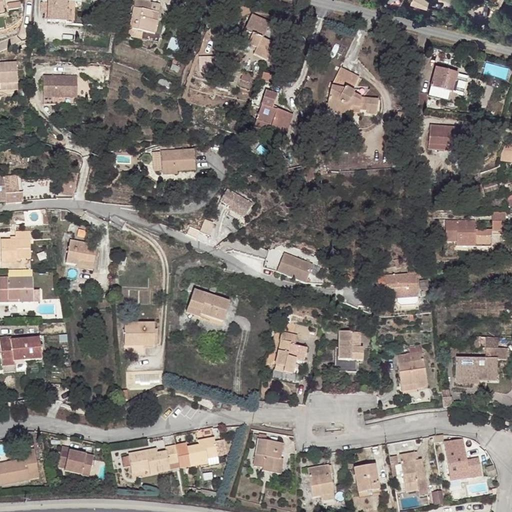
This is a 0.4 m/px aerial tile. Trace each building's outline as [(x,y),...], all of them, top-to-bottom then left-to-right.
[(67,0),(48,0),(47,22),(66,23),(67,0)] [(413,0),(431,10),(436,1),(434,0),(413,0)] [(136,1),(130,30),(155,35),(159,13),(151,12),(153,4),(136,1)] [(151,12),(159,13),(160,6),(153,4),(151,12)] [(252,15),(249,20),(269,28),(271,23),(252,15)] [(264,39),(269,28),(249,20),(245,31),(248,33),(246,37),(243,35),(236,33),(232,42),(247,48),(248,45),(257,49),(255,56),(268,62),(276,44),(264,39)] [(220,74),(220,56),(198,56),(198,74),(220,74)] [(0,68),(0,85),(2,86),(17,85),(16,64),(0,65),(0,68)] [(180,68),(173,65),(171,70),(178,73),(180,68)] [(345,88),(353,92),(359,78),(340,68),(332,86),(344,90),(345,88)] [(450,92),(453,93),(458,74),(436,68),(430,87),(431,87),(429,96),(448,102),(450,92)] [(252,76),(242,72),(240,80),(249,83),(252,76)] [(77,75),(43,76),(43,105),(77,104),(77,75)] [(173,84),(162,78),(159,84),(170,89),(173,84)] [(215,84),(214,87),(225,91),(228,84),(216,80),(215,84)] [(344,90),(332,86),(327,108),(345,119),(349,113),(353,107),(360,108),(360,111),(369,112),(369,115),(378,116),(379,101),(362,99),(353,95),(354,92),(353,92),(345,88),(344,90)] [(450,92),(448,102),(455,104),(457,94),(453,93),(450,92)] [(293,116),(277,111),(276,114),(271,113),(273,108),(276,97),(265,94),(253,129),(269,134),(271,131),(286,136),(293,116)] [(439,147),(454,148),(462,148),(463,131),(456,130),(456,129),(430,127),(429,150),(439,151),(439,147)] [(511,146),(505,146),(501,155),(500,160),(511,162),(511,146)] [(162,174),(177,172),(196,171),(194,151),(161,153),(162,174)] [(59,174),(26,177),(27,188),(60,186),(59,174)] [(22,175),(0,176),(0,202),(6,202),(6,204),(24,202),(22,175)] [(503,186),(510,183),(508,176),(500,178),(503,186)] [(496,183),(484,186),(486,193),(498,189),(496,183)] [(481,186),(474,187),(477,198),(484,196),(481,186)] [(226,191),(220,203),(229,208),(228,211),(243,219),(251,205),(226,191)] [(456,238),(456,242),(456,247),(492,247),(492,235),(492,231),(476,231),(476,221),(446,221),(446,238),(456,238)] [(492,221),(492,231),(506,231),(507,221),(492,221)] [(13,236),(32,237),(33,230),(19,229),(18,233),(13,232),(13,236)] [(1,240),(0,250),(0,254),(15,256),(30,257),(32,237),(1,240)] [(78,262),(94,266),(98,247),(71,242),(66,265),(77,267),(78,262)] [(307,288),(317,269),(289,256),(280,274),(307,288)] [(93,270),(94,266),(78,262),(77,267),(93,270)] [(397,297),(418,296),(417,275),(408,276),(407,274),(386,275),(387,294),(393,294),(396,294),(397,297)] [(0,299),(7,300),(20,299),(20,302),(33,302),(33,298),(33,277),(0,277),(0,299)] [(200,313),(199,316),(223,324),(230,303),(194,291),(188,309),(200,313)] [(200,313),(188,309),(186,314),(198,319),(199,316),(200,313)] [(155,325),(125,325),(125,346),(155,346),(155,325)] [(339,361),(357,361),(363,362),(364,349),(360,349),(360,333),(339,332),(339,349),(339,361)] [(280,342),(282,342),(275,371),(292,375),(296,361),(304,363),(307,348),(295,345),(298,336),(282,333),(280,342)] [(0,343),(0,349),(1,356),(3,368),(15,367),(15,363),(27,362),(42,360),(40,339),(12,342),(12,338),(0,339),(0,343)] [(479,377),(479,381),(497,382),(498,360),(506,360),(507,350),(498,350),(498,339),(476,338),(475,349),(486,349),(486,360),(457,359),(456,380),(474,380),(474,377),(479,377)] [(339,361),(339,349),(336,349),(335,372),(357,373),(357,361),(339,361)] [(427,388),(423,354),(397,357),(401,386),(418,383),(418,389),(427,388)] [(474,380),(456,380),(456,385),(479,386),(479,381),(479,377),(474,377),(474,380)] [(418,383),(401,386),(402,393),(419,390),(418,389),(418,383)] [(214,439),(202,442),(203,446),(198,447),(187,449),(190,468),(209,464),(208,460),(217,458),(214,439)] [(217,441),(219,456),(227,455),(224,440),(217,441)] [(283,445),(266,442),(259,440),(255,467),(263,469),(262,472),(280,475),(282,467),(278,466),(279,461),(280,461),(283,445)] [(451,482),(461,481),(461,475),(469,474),(470,479),(482,477),(480,466),(467,468),(462,441),(445,444),(451,482)] [(147,457),(147,452),(129,456),(132,473),(150,470),(151,475),(170,471),(169,466),(179,464),(175,446),(166,448),(167,453),(157,455),(147,457)] [(86,456),(82,455),(69,453),(70,449),(63,448),(59,467),(66,469),(66,471),(82,475),(90,477),(94,458),(86,456)] [(25,452),(27,460),(8,464),(0,465),(0,485),(30,481),(29,473),(38,472),(34,450),(25,452)] [(415,455),(401,457),(407,495),(426,492),(421,462),(416,463),(415,455)] [(376,466),(356,469),(360,494),(371,492),(380,490),(376,466)] [(334,495),(329,467),(308,471),(313,499),(322,498),(334,495)]
